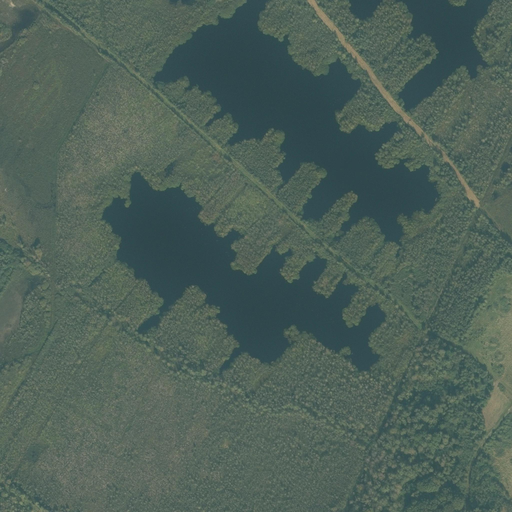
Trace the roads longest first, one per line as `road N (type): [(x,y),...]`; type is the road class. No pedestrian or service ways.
road 1 (track): [(42,0),(422,329),(511,392)]
road 2 (track): [(466,503),(374,443),(305,412),(255,405),(167,358),(79,294)]
road 3 (track): [(511,244),(309,0)]
